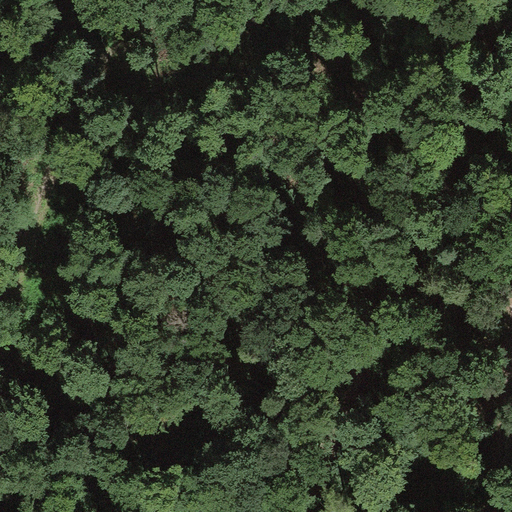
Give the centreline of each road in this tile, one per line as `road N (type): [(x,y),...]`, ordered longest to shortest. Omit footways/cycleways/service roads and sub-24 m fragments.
road 1 (track): [(302,511),(511,27)]
road 2 (track): [(166,0),(91,65),(56,187),(0,315)]
road 3 (track): [(511,353),(490,511)]
